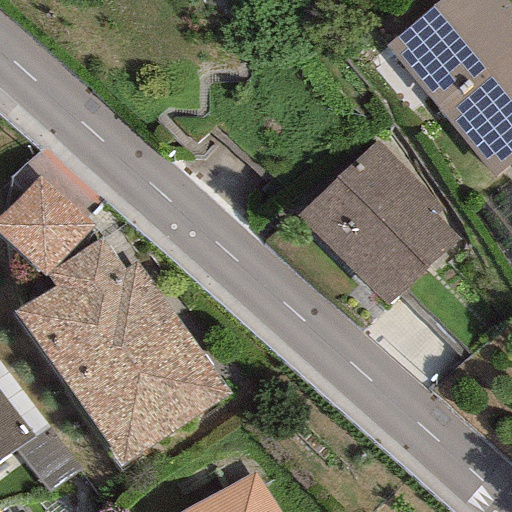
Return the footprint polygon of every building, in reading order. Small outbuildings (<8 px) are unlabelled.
[(511,162),(511,9),(504,0),(441,0),(384,46),(492,179),(511,162)] [(385,307),(457,239),(435,216),(443,209),(377,140),(297,215),(385,307)] [(49,270),(93,225),(39,174),(0,215),(0,235),(43,277),(49,270)] [(123,270),(101,238),(83,250),(49,270),(43,277),(51,288),(12,312),(121,466),(229,393),(135,261),(123,270)] [(0,463),(34,437),(0,393),(0,463)] [(277,511),(252,474),(184,511),(277,511)]
